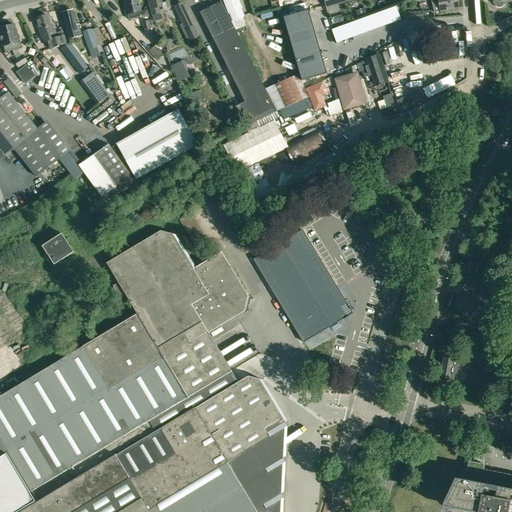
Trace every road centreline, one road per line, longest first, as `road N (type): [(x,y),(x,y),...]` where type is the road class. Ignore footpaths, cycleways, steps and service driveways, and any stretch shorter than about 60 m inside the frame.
road 1 (secondary): [(402,421),(444,266),(483,175)]
road 2 (unclassified): [(315,10),(336,71),(406,27),(475,22)]
road 3 (unclassified): [(360,409),(397,276)]
